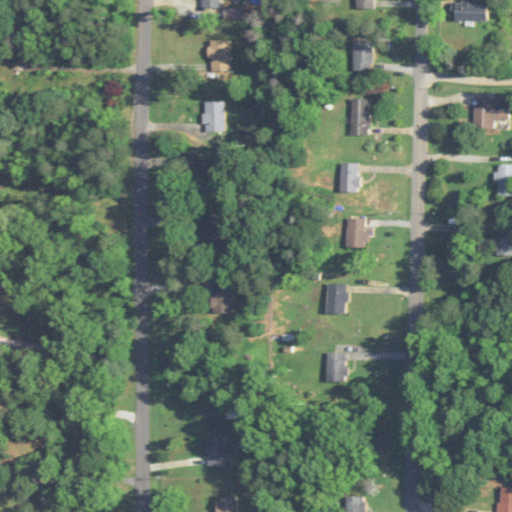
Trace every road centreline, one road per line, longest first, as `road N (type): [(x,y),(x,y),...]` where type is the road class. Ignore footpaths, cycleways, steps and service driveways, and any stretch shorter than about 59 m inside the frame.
road 1 (residential): [(413,511),(424,0)]
road 2 (residential): [(151,0),(146,511)]
